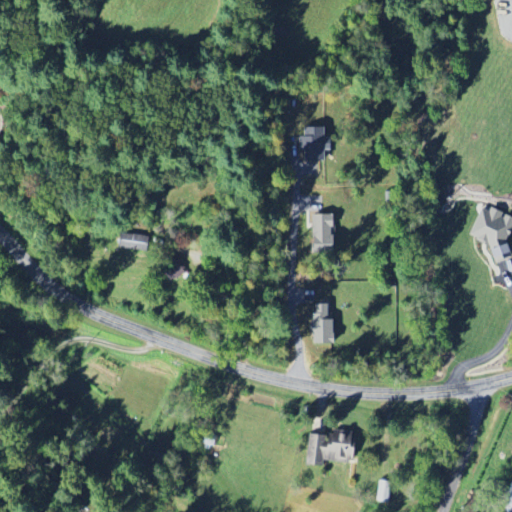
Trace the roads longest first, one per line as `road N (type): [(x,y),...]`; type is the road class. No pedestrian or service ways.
road 1 (residential): [(0,235),(62,295),(255,369),(400,397),(456,394),(511,376)]
road 2 (residential): [(443,511),(488,382)]
